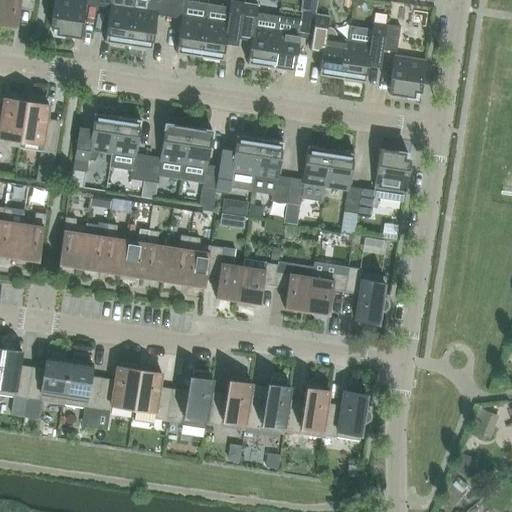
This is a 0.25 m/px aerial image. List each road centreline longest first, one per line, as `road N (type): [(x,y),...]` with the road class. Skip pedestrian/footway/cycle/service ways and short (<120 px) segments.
road 1 (residential): [(434,134),(0,65)]
road 2 (residential): [(400,364),(228,337),(191,346),(0,315)]
road 3 (residential): [(434,134),(400,364)]
road 4 (residential): [(400,364),(396,511)]
road 5 (residential): [(459,0),(434,134)]
